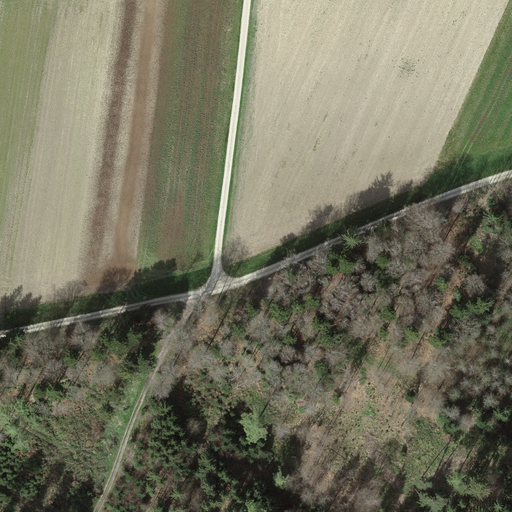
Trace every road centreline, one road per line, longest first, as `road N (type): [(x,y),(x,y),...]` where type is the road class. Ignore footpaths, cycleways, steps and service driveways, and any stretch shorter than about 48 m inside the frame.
road 1 (track): [(0,332),(225,284),(511,173)]
road 2 (track): [(225,284),(244,0)]
